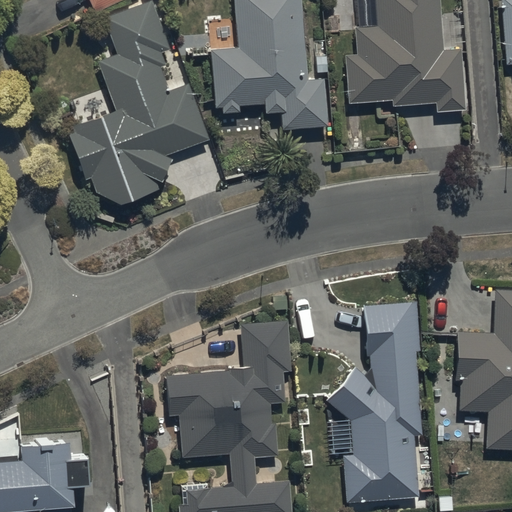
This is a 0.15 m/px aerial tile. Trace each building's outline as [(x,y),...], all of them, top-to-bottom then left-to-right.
[(85,0),(94,17),(128,0),(85,0)] [(231,0),(234,52),(210,53),(214,112),(221,111),(222,117),(238,116),(238,111),(263,109),(264,118),(280,116),(281,133),(326,130),(322,80),(306,82),(299,0),(231,0)] [(373,0),(375,31),(353,31),(355,58),(345,58),(346,106),(391,104),(392,110),(433,106),(433,117),(464,115),(459,54),(441,54),(437,0),(373,0)] [(511,0),(499,1),(504,68),(511,67),(511,0)] [(93,66),(114,114),(70,129),(72,136),(67,138),(82,183),(87,182),(91,198),(118,211),(129,209),(156,194),(169,164),(162,159),(207,143),(186,87),(166,95),(158,71),(163,70),(158,56),(168,53),(150,6),(107,22),(107,38),(114,59),(93,66)] [(511,283),(493,283),(491,324),(453,324),(451,368),(459,369),(458,403),(486,404),(484,441),(511,442),(511,283)] [(369,347),(374,379),(373,378),(355,358),(325,392),(350,412),(351,449),(343,449),(347,496),(418,490),(413,428),(421,427),(415,344),(421,344),(416,293),(363,296),(366,347),(369,347)] [(228,363),(165,365),(168,408),(180,408),(182,448),(231,443),(233,479),(187,480),(188,497),(181,497),(181,511),(264,511),(292,510),(291,473),(254,474),(254,448),(275,448),(274,416),(271,416),(270,395),(285,395),(284,364),(290,364),(288,314),(240,315),(241,357),(228,358),(228,363)] [(69,511),(69,504),(72,504),(71,480),(88,479),(86,452),(69,453),(68,438),(19,440),(20,456),(0,457),(0,511),(69,511)]
